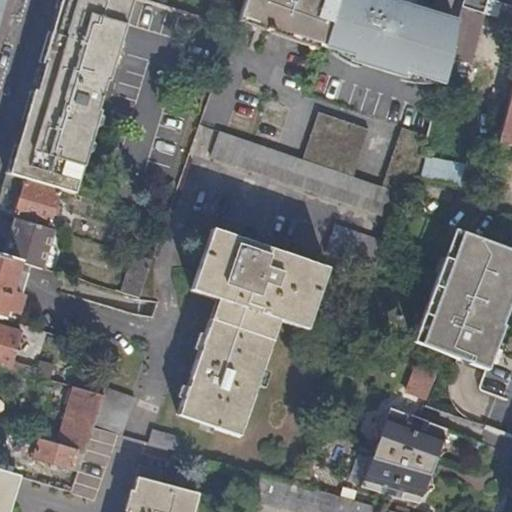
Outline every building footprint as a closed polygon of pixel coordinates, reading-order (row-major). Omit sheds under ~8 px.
[(58,0),(49,32),(93,45),(116,52),(131,0),(58,0)] [(322,46),(336,0),(243,0),(237,17),(252,22),(321,47),(322,46)] [(444,74),(448,57),(455,24),(431,16),(398,6),(399,0),(397,0),(394,11),(363,0),(336,0),(322,46),(350,55),(402,71),(442,84),(444,74)] [(363,0),(394,11),(397,0),(363,0)] [(462,0),(436,0),(431,16),(455,24),(462,0)] [(511,8),(511,0),(462,0),(455,24),(448,57),(467,62),(481,16),(496,20),(499,6),(511,8)] [(93,45),(49,32),(39,63),(45,64),(44,69),(47,75),(44,87),(38,89),(36,93),(31,91),(26,106),(93,127),(98,110),(96,110),(104,82),(106,82),(116,52),(93,45)] [(399,78),(402,71),(350,55),(348,62),(399,78)] [(45,64),(39,63),(31,91),(36,93),(38,89),(44,69),(45,64)] [(47,75),(44,69),(38,89),(44,87),(47,75)] [(511,87),(496,146),(511,148),(511,87)] [(73,194),(93,127),(26,106),(5,174),(58,190),(73,194)] [(316,114),(302,160),(352,177),(367,131),(316,114)] [(400,193),(406,195),(412,178),(427,138),(400,129),(380,187),(400,193)] [(391,219),(400,193),(380,187),(352,177),(302,160),(219,132),(211,157),(280,181),(391,219)] [(420,158),(419,181),(458,183),(460,161),(420,158)] [(58,190),(5,174),(2,187),(21,193),(14,219),(47,229),(58,190)] [(21,193),(2,187),(0,191),(0,214),(14,219),(21,193)] [(47,229),(14,219),(2,257),(19,263),(42,269),(54,231),(47,229)] [(374,272),(384,246),(335,228),(325,254),(374,272)] [(210,232),(193,282),(308,321),(326,271),(210,232)] [(454,236),(445,261),(452,264),(461,238),(454,236)] [(445,261),(415,343),(478,365),(482,350),(496,347),(498,341),(501,342),(507,326),(501,323),(511,289),(511,253),(473,242),(461,238),(452,264),(445,261)] [(2,257),(0,256),(0,318),(2,319),(5,310),(15,313),(27,274),(17,271),(19,263),(2,257)] [(132,264),(122,293),(139,299),(149,269),(132,264)] [(308,321),(193,282),(189,293),(216,302),(177,418),(239,439),(259,382),(278,323),(305,332),(308,321)] [(0,325),(0,366),(26,374),(28,367),(12,362),(20,332),(0,325)] [(482,350),(478,365),(492,370),(501,342),(498,341),(496,347),(482,350)] [(423,368),(420,380),(428,383),(432,371),(423,368)] [(428,383),(420,380),(414,395),(423,397),(428,383)] [(57,447),(84,456),(93,430),(104,398),(75,389),(57,447)] [(134,399),(107,390),(104,398),(93,430),(120,437),(134,399)] [(388,407),(370,456),(361,482),(360,484),(416,503),(443,427),(388,407)] [(154,429),(149,445),(176,453),(181,437),(154,429)] [(57,447),(18,436),(15,445),(36,451),(33,460),(64,469),(62,477),(40,471),(40,469),(29,466),(26,479),(72,492),(84,456),(57,447)] [(361,482),(370,456),(358,452),(349,478),(361,482)] [(15,476),(0,471),(0,511),(4,511),(11,491),(15,476)] [(259,475),(255,502),(291,511),(373,511),(375,508),(327,494),(293,485),(259,475)] [(136,479),(127,511),(193,511),(198,496),(136,479)]
